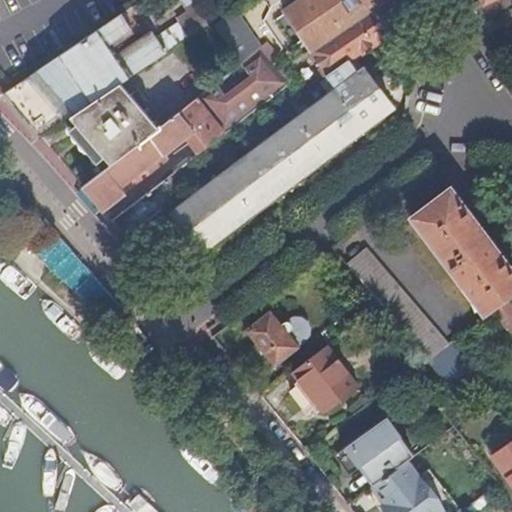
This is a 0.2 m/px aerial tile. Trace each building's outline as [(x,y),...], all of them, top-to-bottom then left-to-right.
[(422,42),(393,0),(302,0),(284,13),(336,91),(183,206),(173,194),(192,179),(189,175),(187,176),(181,168),(111,221),(126,238),(168,207),(179,222),(202,252),(208,247),(382,116),(391,109),(363,70),(361,72),(359,69),(357,71),(350,61),(390,32),(406,54),(422,42)] [(262,48),(236,11),(214,26),(240,64),(261,48),(261,49),(262,48)] [(69,119),(119,84),(159,57),(149,43),(115,66),(103,48),(130,30),(120,15),(89,36),(31,75),(69,119)] [(223,135),(291,84),(273,63),(207,114),(223,135)] [(69,119),(31,75),(12,88),(3,94),(40,138),(69,119)] [(165,123),(139,90),(129,96),(119,84),(69,119),(109,166),(165,123)] [(223,135),(207,114),(195,99),(165,123),(109,166),(82,186),(102,210),(134,185),(133,183),(130,185),(127,181),(184,138),(197,155),(223,135)] [(275,201),(384,119),(382,116),(208,247),(211,249),(275,201)] [(411,219),(485,318),(492,313),(507,301),(511,297),(511,270),(492,244),(499,238),(491,227),(484,233),(451,189),(411,219)] [(447,346),(367,251),(347,268),(365,289),(380,307),(426,362),(429,360),(447,346)] [(380,307),(365,289),(343,305),(358,324),(380,307)] [(511,331),(511,308),(507,301),(492,313),(508,335),(511,331)] [(269,314),(246,333),(274,368),(300,346),(308,338),(309,331),(306,322),(299,318),(291,318),(286,321),(279,326),(269,314)] [(326,348),(327,347),(350,330),(341,319),(318,338),(326,348)] [(445,387),(465,374),(472,369),(452,342),(447,346),(429,360),(445,387)] [(358,389),(327,347),(326,348),(291,374),(300,385),(290,393),(303,410),(313,402),(323,416),(358,389)] [(477,376),(472,369),(465,374),(470,381),(477,376)] [(344,450),(372,489),(406,464),(413,459),(385,420),(344,450)] [(454,429),(433,444),(458,477),(479,462),(454,429)] [(511,443),(492,459),(507,479),(506,480),(511,487),(511,443)] [(443,511),(406,464),(372,489),(385,505),(381,508),(384,511),(443,511)]
